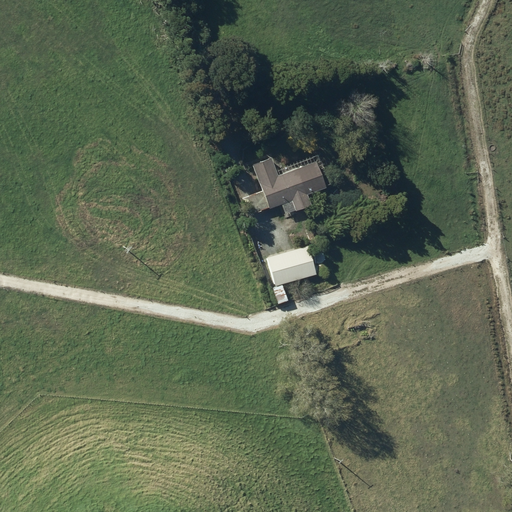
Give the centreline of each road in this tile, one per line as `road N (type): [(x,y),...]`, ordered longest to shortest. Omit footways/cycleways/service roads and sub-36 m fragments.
road 1 (track): [(0,277),(257,322),(495,246)]
road 2 (track): [(490,0),(468,44),(511,351)]
